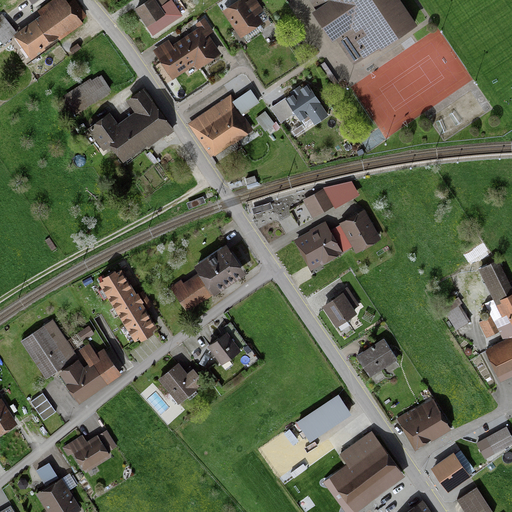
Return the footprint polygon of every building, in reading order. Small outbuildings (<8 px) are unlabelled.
[(18,35),(32,55),(43,47),(42,45),(84,14),(74,2),(68,6),(63,0),(54,0),(39,11),(44,19),(27,31),(25,29),(18,35)] [(170,0),(148,0),(137,8),(148,24),(174,6),(170,0)] [(239,2),(226,11),(241,33),(259,22),(254,14),(262,9),(255,0),(249,0),(241,6),(239,2)] [(313,0),(319,9),(314,13),(332,38),(337,35),(354,59),(379,42),(382,46),(414,24),(397,0),(313,0)] [(185,44),(195,59),(198,64),(216,52),(205,35),(212,30),(204,18),(196,24),(202,33),(198,36),(194,34),(183,42),(185,44)] [(5,19),(0,23),(0,37),(4,42),(16,33),(5,19)] [(195,59),(185,44),(175,51),(168,41),(156,49),(173,74),(195,59)] [(320,65),(334,85),(338,82),(324,62),(320,65)] [(76,109),(105,91),(97,78),(68,97),(76,109)] [(308,85),(287,99),(306,128),(327,114),(308,85)] [(203,127),(199,120),(191,126),(209,152),(243,129),(240,125),(246,121),(241,113),(258,102),(250,90),(233,102),(235,104),(228,108),(231,113),(213,125),(210,122),(203,127)] [(123,155),(168,122),(144,91),(129,101),(139,115),(131,122),(133,124),(122,131),(110,114),(90,127),(105,148),(113,142),(123,155)] [(266,127),(276,119),(270,111),(260,119),(266,127)] [(336,204),(356,193),(350,182),(326,188),(336,204)] [(307,201),(314,213),(331,203),(324,191),(307,201)] [(375,237),(363,214),(345,224),(358,247),(375,237)] [(299,242),(311,264),(338,249),(326,227),(299,242)] [(201,267),(214,287),(239,271),(226,251),(201,267)] [(484,269),(500,302),(511,296),(511,289),(498,261),(484,269)] [(104,300),(109,296),(135,338),(141,335),(142,337),(151,332),(149,329),(155,326),(139,301),(141,300),(137,294),(136,295),(121,271),(115,274),(114,272),(105,277),(107,279),(101,283),(104,287),(98,290),(104,300)] [(187,306),(211,289),(201,275),(177,291),(187,306)] [(342,295),(326,306),(337,323),(353,312),(351,309),(358,305),(346,288),(340,292),(342,295)] [(511,296),(500,302),(510,321),(500,326),(509,343),(495,350),(492,346),(488,348),(500,374),(511,368),(511,296)] [(454,299),(442,306),(455,328),(468,321),(454,299)] [(492,316),(483,321),(489,334),(499,329),(492,316)] [(59,368),(58,366),(75,355),(51,320),(21,340),(46,377),(59,368)] [(226,333),(209,345),(222,363),(247,345),(230,321),(222,328),(226,333)] [(89,326),(84,329),(88,336),(93,333),(89,326)] [(384,338),(357,356),(369,376),(397,358),(384,338)] [(78,397),(116,371),(102,350),(96,354),(89,343),(80,350),(86,359),(91,355),(96,364),(86,371),(78,361),(61,373),(78,397)] [(160,378),(179,401),(203,382),(194,369),(187,375),(178,363),(160,378)] [(44,420),(56,411),(43,393),(31,401),(44,420)] [(349,412),(338,395),(298,421),(309,438),(349,412)] [(0,430),(13,422),(0,401),(0,430)] [(438,407),(421,417),(415,407),(397,418),(399,417),(405,427),(406,426),(416,443),(448,424),(438,407)] [(511,436),(506,427),(486,438),(494,452),(511,442),(511,436)] [(341,454),(351,467),(327,485),(346,510),(391,477),(393,480),(397,477),(395,474),(400,470),(372,432),(341,454)] [(97,437),(75,451),(86,469),(108,455),(97,437)] [(448,488),(468,474),(454,454),(434,468),(448,488)] [(61,481),(40,495),(50,511),(68,511),(77,507),(61,481)] [(313,500),(327,490),(321,481),(307,491),(313,500)] [(457,499),(465,511),(493,511),(476,486),(457,499)] [(429,511),(423,503),(410,511),(429,511)]
